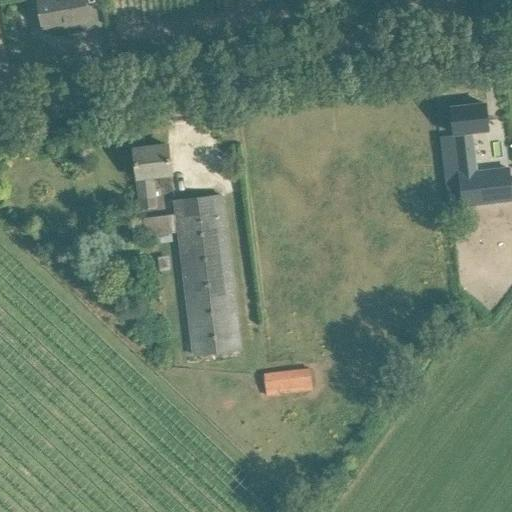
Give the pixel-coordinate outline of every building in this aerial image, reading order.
[(39,0),(40,6),(44,26),(74,21),(74,24),(88,21),(85,2),(84,0),(39,0)] [(488,128),(487,123),(485,103),(452,107),(460,171),(459,171),(463,207),(511,202),(508,167),(479,170),(474,130),(488,128)] [(172,173),(171,165),(169,145),(134,149),(142,210),(157,208),(153,175),(172,173)] [(169,233),(179,231),(195,354),(242,348),(222,193),(175,199),(177,213),(143,217),(145,235),(159,234),(160,241),(170,240),(169,233)] [(0,511),(273,511),(280,505),(0,244),(0,511)] [(266,395),(314,390),(312,368),(264,373),(266,395)]
